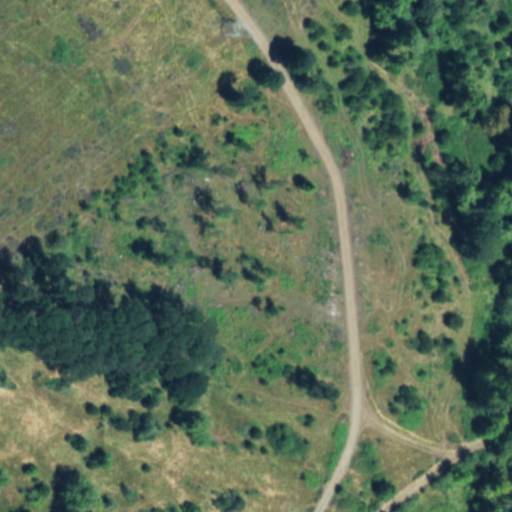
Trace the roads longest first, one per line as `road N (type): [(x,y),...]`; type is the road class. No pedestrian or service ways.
road 1 (track): [(321,511),(354,437),(346,231),(296,101),(229,0)]
road 2 (track): [(391,511),(511,426)]
